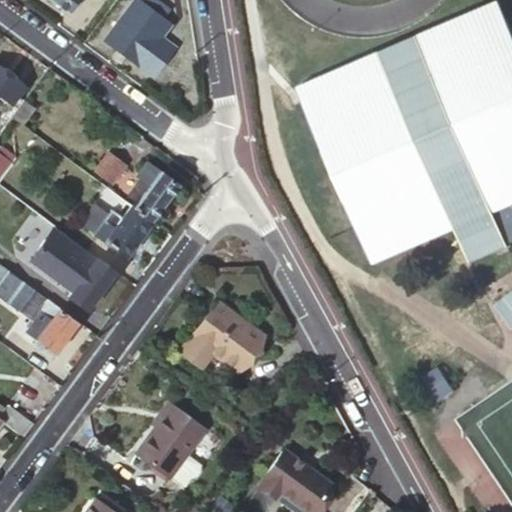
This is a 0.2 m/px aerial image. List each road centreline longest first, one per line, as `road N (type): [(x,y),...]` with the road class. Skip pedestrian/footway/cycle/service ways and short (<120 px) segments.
road 1 (residential): [(0,495),(208,218),(242,190)]
road 2 (tertiary): [(242,190),(423,511)]
road 3 (residential): [(236,155),(194,145),(0,5)]
road 4 (tertiary): [(212,0),(236,155)]
